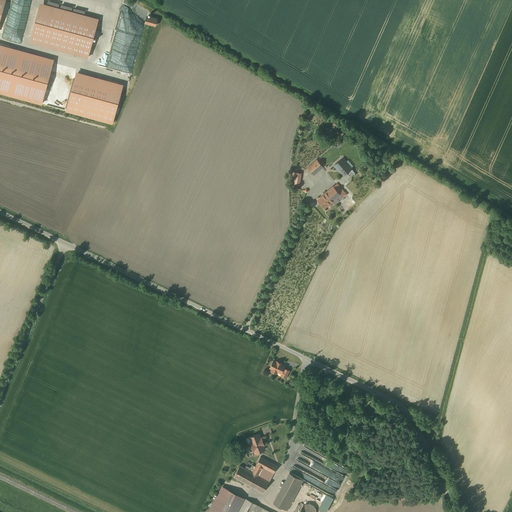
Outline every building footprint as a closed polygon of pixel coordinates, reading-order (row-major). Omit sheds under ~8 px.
[(98,18),(40,3),(30,41),(88,57),(98,18)] [(158,19),(147,16),(145,24),(156,26),(158,19)] [(54,59),(0,44),(0,93),(42,104),(54,59)] [(124,85),(77,72),(66,111),(113,125),(124,85)] [(342,158),(334,165),(342,175),(350,169),(345,163),(346,162),(342,158)] [(317,160),(308,168),(314,174),(323,167),(317,160)] [(299,186),(299,172),(291,172),(291,185),(299,186)] [(337,184),(318,200),(327,211),(343,198),(340,195),(344,191),(337,184)] [(344,189),(350,195),(356,190),(350,184),(344,189)] [(276,362),(274,361),(270,368),(272,369),(271,371),(276,374),(277,372),(281,373),(283,369),(284,366),(282,364),(277,361),(276,362)] [(289,371),(284,369),(283,369),(281,373),(282,374),(281,376),(286,378),(289,371)] [(261,438),(259,434),(250,437),(250,438),(251,442),(251,443),(254,451),(255,451),(255,453),(265,449),(263,445),(264,445),(261,438)] [(260,457),(257,464),(256,467),(247,483),(263,492),(277,466),(260,457)] [(250,471),(240,466),(234,476),(247,483),(256,467),(252,465),(250,468),(251,468),(250,471)] [(290,473),(273,503),(287,510),(303,480),(290,473)] [(305,483),(334,496),(340,483),(324,476),(321,474),(320,477),(316,475),(314,479),(312,478),(311,481),(307,479),(305,483)] [(236,511),(245,498),(223,486),(208,511),(236,511)] [(321,511),(324,511),(331,497),(323,494),(317,510),(321,511)] [(270,511),(245,498),(236,511),(270,511)] [(312,504),(310,503),(309,503),(307,503),(306,503),(305,504),(304,504),(303,505),(303,506),(302,507),(301,508),(301,509),(301,510),(301,511),(316,511),(316,510),(316,509),(316,508),(315,507),(314,506),(314,505),(313,505),(313,504),(312,504)]
